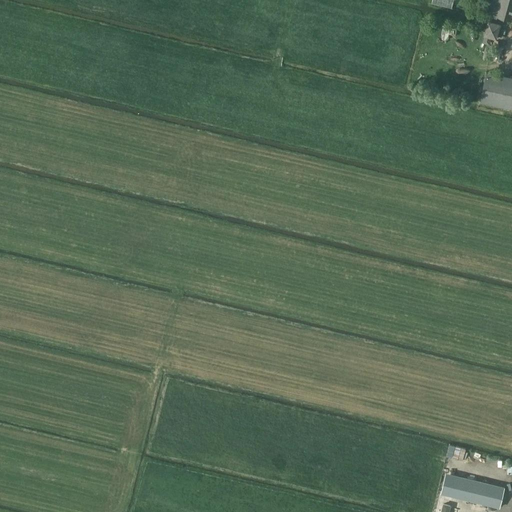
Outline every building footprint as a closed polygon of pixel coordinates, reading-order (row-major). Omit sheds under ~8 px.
[(511,0),(490,0),(486,16),(488,16),(496,19),(496,16),(499,16),(510,19),(510,16),(511,10),(511,0)] [(484,33),(497,37),(502,22),(489,17),(484,33)] [(490,42),(492,36),(485,34),(483,41),(490,42)] [(511,107),(511,76),(486,71),(480,101),(511,107)] [(460,497),(499,506),(504,487),(465,477),(460,497)]
